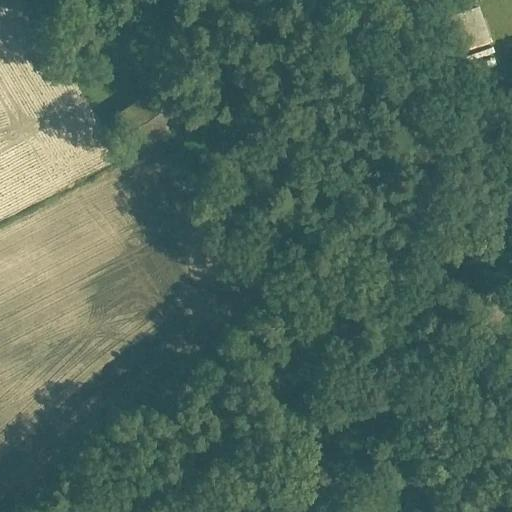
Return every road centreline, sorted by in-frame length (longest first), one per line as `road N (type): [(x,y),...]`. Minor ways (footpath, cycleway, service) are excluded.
road 1 (unclassified): [(323,0),(511,217)]
road 2 (unclassified): [(511,287),(360,511)]
